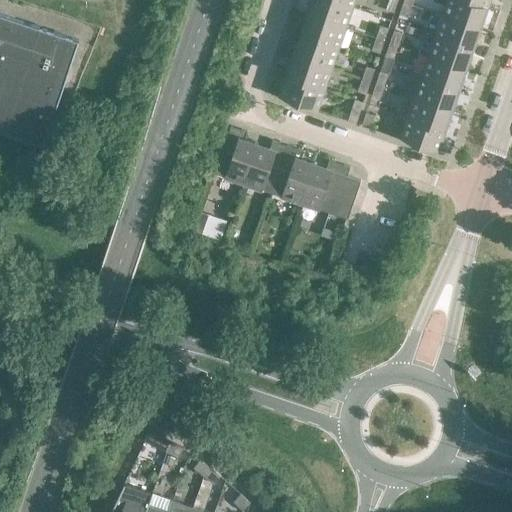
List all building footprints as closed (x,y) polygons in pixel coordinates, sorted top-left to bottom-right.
[(353,7),(333,0),(311,0),(307,14),(346,27),(353,7)] [(397,0),(389,0),(387,8),(394,11),(397,0)] [(488,7),(466,0),(447,0),(442,15),(481,28),(488,7)] [(411,4),(404,1),(400,13),(407,15),(411,4)] [(0,131),(43,146),(69,70),(79,40),(0,13),(0,131)] [(346,27),(307,14),(300,34),(339,47),(346,27)] [(481,28),(442,15),(435,35),(474,48),(481,28)] [(406,25),(404,31),(415,34),(417,29),(406,25)] [(381,26),(377,37),(384,40),(388,29),(381,26)] [(394,31),(390,42),(397,45),(401,33),(394,31)] [(339,47),(300,34),(293,55),(332,68),(339,47)] [(474,48),(435,35),(428,55),(467,69),(474,48)] [(384,40),(377,37),(373,49),(380,51),(384,40)] [(397,45),(390,42),(386,53),(393,56),(397,45)] [(332,68),(293,55),(286,75),(325,88),(332,68)] [(467,69),(428,55),(421,76),(460,89),(467,69)] [(367,67),(363,78),(370,81),(374,70),(367,67)] [(380,72),(376,83),(383,86),(387,74),(380,72)] [(325,88),(286,75),(279,96),(317,110),(325,88)] [(460,89),(421,76),(414,96),(453,110),(460,89)] [(370,81),(363,78),(359,90),(366,92),(370,81)] [(383,86),(376,83),(372,94),(379,97),(383,86)] [(453,110),(414,96),(407,117),(446,130),(453,110)] [(363,102),(356,99),(348,120),(356,123),(363,102)] [(373,116),(365,113),(361,125),(369,127),(373,116)] [(446,130),(407,117),(400,138),(438,151),(446,130)] [(247,131),(231,125),(214,172),(244,182),(257,144),(244,140),(247,131)] [(269,148),(257,144),(244,182),(272,192),(288,145),(272,139),(269,148)] [(304,150),(288,145),(272,192),(300,202),(313,163),(301,159),(304,150)] [(326,168),(313,163),(300,202),(329,212),(345,164),(329,159),(326,168)] [(350,166),(345,164),(329,212),(347,218),(361,180),(347,175),(350,166)] [(324,226),(321,234),(333,238),(336,230),(324,226)] [(172,441),(160,435),(155,445),(167,451),(172,441)] [(183,448),(172,441),(167,451),(178,457),(183,448)] [(210,467),(200,459),(193,467),(204,475),(210,467)] [(221,475),(210,467),(204,475),(214,484),(221,475)] [(145,511),(152,492),(124,483),(109,511),(145,511)] [(168,511),(173,499),(152,492),(145,511),(168,511)] [(250,502),(241,493),(233,501),(243,510),(250,502)] [(191,511),(193,506),(173,499),(168,511),(191,511)]
